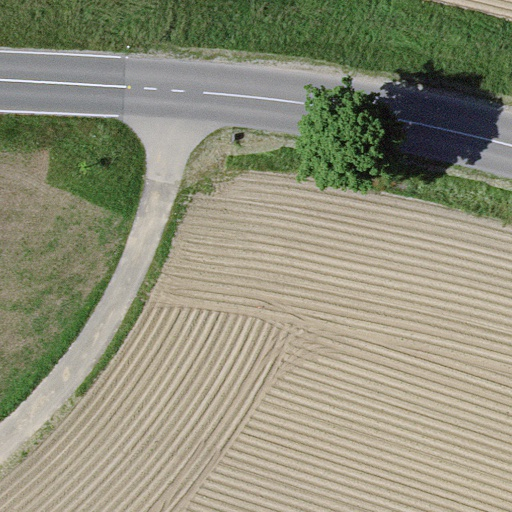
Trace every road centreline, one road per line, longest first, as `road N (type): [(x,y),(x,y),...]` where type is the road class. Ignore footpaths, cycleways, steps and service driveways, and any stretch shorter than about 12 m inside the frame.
road 1 (secondary): [(0,81),(318,105),(511,145)]
road 2 (track): [(0,443),(70,370),(158,225),(169,89)]
